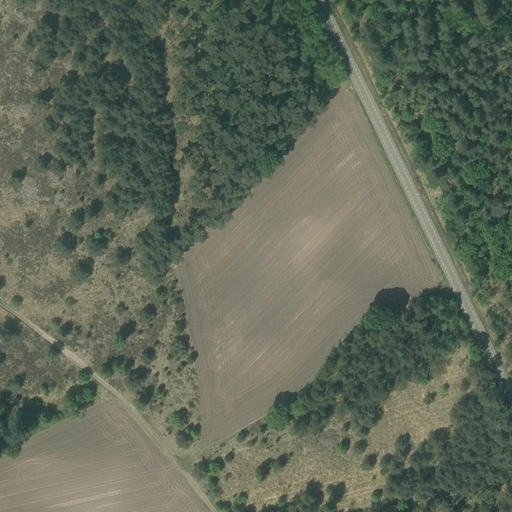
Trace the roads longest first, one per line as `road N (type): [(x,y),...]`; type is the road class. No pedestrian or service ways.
road 1 (tertiary): [(511,408),(317,0)]
road 2 (track): [(0,302),(126,403),(215,511)]
